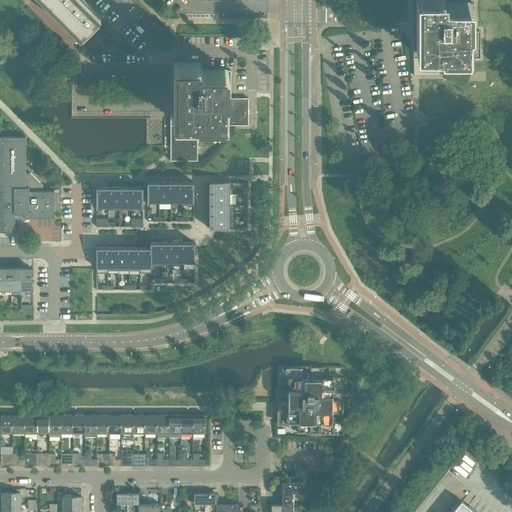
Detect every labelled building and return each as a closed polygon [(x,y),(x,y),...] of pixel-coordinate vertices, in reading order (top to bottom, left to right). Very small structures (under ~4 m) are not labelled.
[(43,0),(74,31),(76,29),(82,35),(98,19),(92,13),(94,11),(83,0),(43,0)] [(473,31),(473,4),(473,3),(471,3),(446,3),(446,5),(440,5),(440,0),(413,0),(413,5),(413,58),(413,75),(440,76),(441,58),(471,58),(480,58),(480,31),(473,31)] [(109,50),(118,41),(110,32),(100,42),(109,50)] [(248,125),(248,98),(230,98),(230,85),(230,70),(201,70),(201,63),(170,63),(170,64),(170,112),(170,153),(170,161),(197,161),(197,125),(210,125),(231,125),(248,125)] [(60,210),(60,193),(54,193),(54,191),(43,191),(43,186),(30,173),(25,173),(25,137),(0,136),(0,231),(14,231),(14,220),(17,220),(17,222),(24,219),(24,217),(54,217),(54,211),(60,211),(60,210)] [(159,182),(147,182),(147,202),(159,202),(159,182)] [(170,182),(159,182),(159,202),(170,202),(170,182)] [(182,182),(170,182),(170,202),(182,202),(182,182)] [(194,182),(182,182),(182,202),(194,202),(194,182)] [(229,182),(209,182),(209,194),(229,194),(229,182)] [(108,187),(96,187),(96,207),(108,207),(108,187)] [(119,187),(108,187),(108,207),(119,207),(119,187)] [(131,187),(119,187),(119,207),(131,207),(131,187)] [(143,187),(131,187),(131,207),(143,207),(143,187)] [(209,194),(209,206),(229,206),(229,194),(209,194)] [(209,206),(209,218),(229,218),(229,206),(209,206)] [(209,218),(209,231),(229,231),(229,218),(209,218)] [(161,242),(150,242),(150,247),(150,262),(151,262),(161,262),(161,242)] [(172,262),(172,242),(161,242),(161,262),(172,262)] [(183,263),(183,242),(172,242),(172,262),(183,263)] [(194,262),(194,242),(183,242),(183,263),(194,262)] [(96,247),(96,268),(107,268),(107,247),(96,247)] [(118,268),(118,247),(107,247),(107,268),(118,268)] [(129,268),(129,247),(118,247),(118,268),(129,268)] [(140,268),(140,247),(129,247),(129,268),(140,268)] [(150,262),(150,247),(140,247),(140,268),(151,268),(151,262),(150,262)] [(0,289),(10,290),(10,268),(0,267),(0,289)] [(20,290),(20,268),(10,268),(10,290),(20,290)] [(30,290),(31,268),(20,268),(20,290),(30,290)] [(343,411),(343,400),(344,400),(345,389),(343,389),(343,377),(321,377),(321,367),(288,367),(287,388),(277,388),(277,400),(277,422),(298,422),(298,433),(332,433),(332,411),(343,411)] [(0,432),(12,432),(12,415),(0,415),(0,430),(0,432)] [(24,432),(24,415),(12,415),(12,432),(24,432)] [(36,432),(36,415),(24,415),(24,432),(36,432)] [(48,432),(48,415),(36,415),(36,432),(48,432)] [(60,432),(60,415),(48,415),(48,432),(48,437),(60,437),(60,432)] [(72,432),(72,415),(60,415),(60,432),(72,432)] [(84,432),(84,415),(72,415),(72,432),(84,432)] [(96,437),(96,432),(96,415),(84,415),(84,432),(84,437),(96,437)] [(108,432),(108,415),(96,415),(96,432),(108,432)] [(120,432),(120,415),(108,415),(108,432),(120,432)] [(132,432),(132,415),(120,415),(120,432),(132,432)] [(144,432),(144,415),(132,415),(132,432),(144,432)] [(156,432),(156,415),(144,415),(144,432),(156,432)] [(168,437),(168,415),(156,415),(156,432),(156,437),(168,437)] [(180,437),(180,415),(168,415),(168,437),(180,437)] [(192,432),(192,415),(180,415),(180,437),(181,437),(181,432),(192,432)] [(205,432),(205,415),(192,415),(192,432),(205,432)] [(0,465),(12,465),(12,459),(6,459),(6,453),(0,453),(0,465)] [(24,465),(24,459),(19,459),(19,453),(12,453),(12,459),(12,465),(24,465)] [(36,465),(36,459),(30,459),(30,453),(24,453),(24,459),(24,465),(36,465)] [(48,465),(48,459),(42,459),(42,453),(36,453),(36,459),(36,465),(48,465)] [(60,465),(60,459),(54,459),(54,454),(48,453),(48,459),(48,465),(60,465)] [(72,465),(72,459),(66,459),(66,453),(60,453),(60,459),(60,465),(72,465)] [(84,465),(84,459),(78,459),(78,454),(72,453),(72,459),(72,465),(84,465)] [(96,465),(96,459),(90,459),(90,453),(84,453),(84,459),(84,465),(96,465)] [(108,465),(108,459),(102,459),(102,453),(96,453),(96,459),(96,465),(108,465)] [(120,465),(120,459),(114,459),(114,453),(108,453),(108,459),(108,465),(120,465)] [(132,465),(132,459),(126,459),(126,453),(120,453),(120,459),(120,465),(132,465)] [(144,465),(144,459),(138,459),(138,453),(132,453),(132,459),(132,465),(144,465)] [(156,465),(156,459),(151,459),(151,453),(144,453),(144,459),(144,465),(156,465)] [(168,465),(168,459),(162,459),(162,453),(156,454),(156,459),(156,465),(168,465)] [(180,465),(180,459),(174,459),(174,453),(168,453),(168,459),(168,465),(180,465)] [(192,465),(192,459),(187,459),(187,453),(180,453),(180,459),(180,465),(192,465)] [(205,465),(205,459),(198,459),(199,454),(192,453),(192,459),(192,465),(205,465)] [(293,504),(293,494),(304,494),(304,482),(281,482),(281,504),(293,504)] [(20,505),(20,492),(2,492),(2,505),(20,505)] [(138,511),(138,504),(138,493),(116,493),(116,505),(127,505),(126,511),(138,511)] [(216,504),(216,493),(205,493),(193,493),(193,505),(204,505),(204,511),(215,511),(216,504)] [(80,509),(80,496),(63,496),(63,509),(80,509)] [(475,511),(461,500),(451,511),(475,511)]
